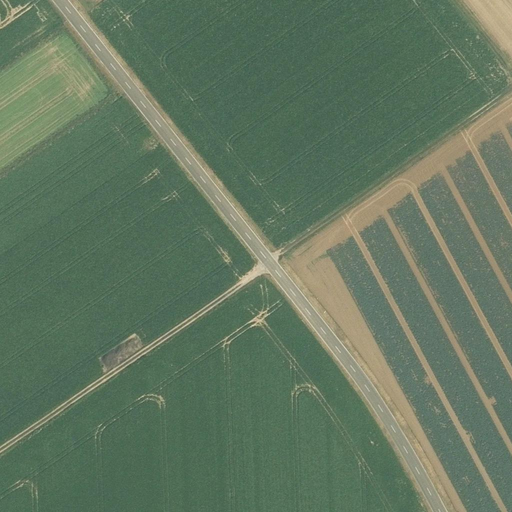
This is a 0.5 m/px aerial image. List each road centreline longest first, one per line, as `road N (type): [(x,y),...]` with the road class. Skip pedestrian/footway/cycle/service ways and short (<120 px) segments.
road 1 (secondary): [(440,511),(366,389),(59,0)]
road 2 (track): [(0,450),(511,89)]
